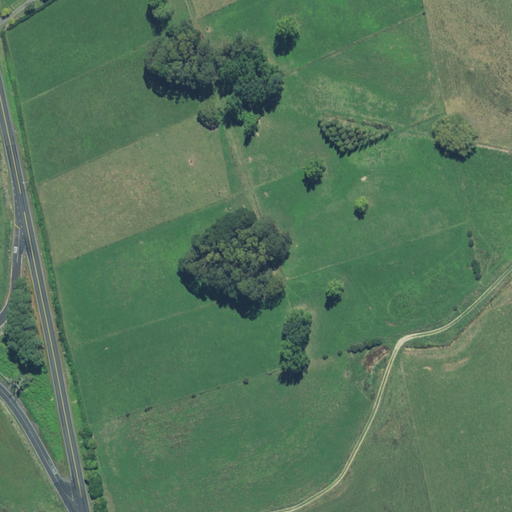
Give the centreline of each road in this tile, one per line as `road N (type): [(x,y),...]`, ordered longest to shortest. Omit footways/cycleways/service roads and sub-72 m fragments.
road 1 (tertiary): [(83,507),(20,192)]
road 2 (unclassified): [(0,389),(65,493),(83,507)]
road 3 (unclassified): [(20,192),(16,277),(0,321)]
